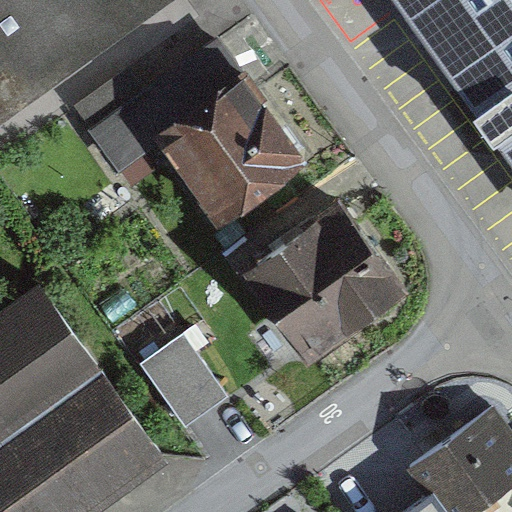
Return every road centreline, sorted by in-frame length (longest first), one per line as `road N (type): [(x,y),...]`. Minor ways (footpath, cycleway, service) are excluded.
road 1 (residential): [(273,0),(496,305)]
road 2 (residential): [(496,305),(213,511)]
